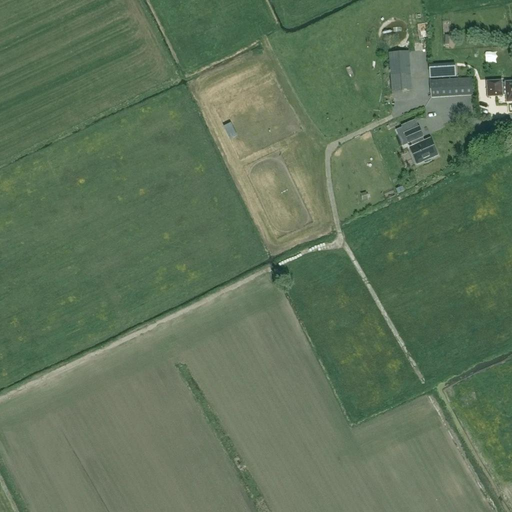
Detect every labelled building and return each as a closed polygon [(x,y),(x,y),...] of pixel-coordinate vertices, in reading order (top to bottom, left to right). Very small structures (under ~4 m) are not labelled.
[(389,53),(392,93),(412,91),(409,51),(389,53)] [(472,95),(471,79),(429,82),(430,98),(472,95)] [(507,102),(511,101),(511,82),(506,83),(501,83),(501,81),(487,82),(488,97),(502,96),(502,95),(506,95),(507,102)] [(419,128),(405,134),(409,143),(413,141),(415,146),(410,148),(417,165),(424,162),(425,164),(431,161),(430,159),(437,156),(430,139),(423,142),(421,138),(423,137),(419,128)] [(389,131),(393,144),(403,141),(399,129),(389,131)] [(400,154),(408,151),(406,146),(397,149),(400,154)]
